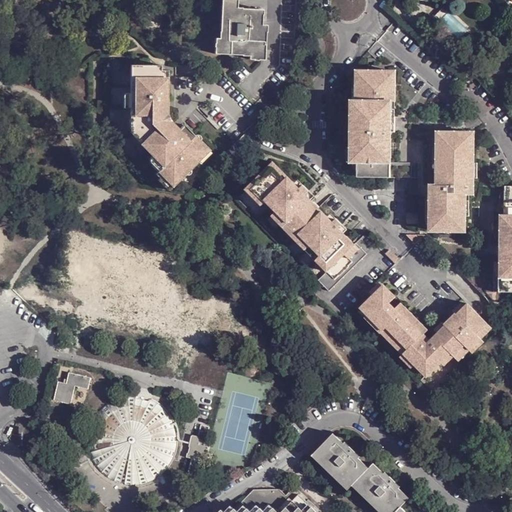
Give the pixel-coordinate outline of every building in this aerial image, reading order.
[(236,0),(221,0),(220,31),(219,32),(219,39),(215,39),(215,43),(214,44),(214,48),(214,47),(214,53),(248,57),(248,59),(264,60),(265,26),(261,25),(262,10),(236,8),(236,0)] [(133,94),(160,65),(139,64),(139,85),(133,84),(133,93),(133,94)] [(164,65),(160,65),(133,94),(133,108),(139,108),(139,130),(153,146),(149,150),(155,156),(166,167),(161,172),(175,186),(200,161),(198,159),(209,149),(186,125),(180,131),(170,121),(167,115),(168,101),(170,101),(171,70),(164,69),(164,65)] [(388,178),(388,162),(384,162),(384,152),(385,141),(385,117),(389,117),(389,87),(393,87),(393,72),(361,71),(360,79),(360,87),(354,87),(354,97),(354,121),(354,132),(349,132),(349,148),(348,167),(359,178),(388,178)] [(360,87),(360,79),(350,79),(350,95),(352,98),(354,97),(354,87),(360,87)] [(385,117),(385,141),(388,141),(388,133),(393,133),(393,87),(389,87),(389,117),(385,117)] [(139,108),(133,108),(132,129),(135,136),(149,150),(153,146),(139,130),(139,108)] [(467,148),(467,137),(467,133),(464,133),(435,133),(435,148),(434,164),(437,164),(436,175),(436,186),(427,186),(427,201),(427,217),(430,217),(430,227),(429,232),(463,233),(463,218),(463,206),(463,194),(470,194),(471,179),(471,163),(471,148),(467,148)] [(213,153),(209,149),(198,159),(200,161),(202,164),(213,153)] [(166,167),(155,156),(152,160),(153,164),(161,172),(166,167)] [(317,255),(340,229),(339,228),(342,225),(336,219),(333,222),(306,195),(309,192),(303,186),(300,189),(274,162),(249,186),(265,202),(275,213),(317,255)] [(170,191),(175,186),(161,172),(158,175),(161,178),(159,180),(170,191)] [(265,202),(249,186),(246,189),(262,206),(265,202)] [(511,186),(503,187),(503,191),(502,233),(502,247),(499,247),(498,265),(498,278),(491,278),(491,294),(511,293),(511,186)] [(314,259),(317,255),(275,213),(272,216),(314,259)] [(75,229),(63,287),(108,296),(103,324),(203,344),(208,317),(160,307),(172,248),(75,229)] [(354,244),(340,229),(317,255),(330,269),(327,272),(318,280),(329,291),(367,254),(356,242),(354,244)] [(330,269),(317,255),(314,259),(327,272),(330,269)] [(388,306),(396,298),(385,286),(363,307),(405,351),(403,353),(414,364),(415,363),(427,375),(449,353),(454,358),(466,347),(467,349),(479,337),(477,336),(488,325),(468,304),(457,315),(456,314),(444,325),(445,326),(434,337),(430,341),(424,334),(428,330),(401,303),(393,311),(388,306)] [(401,303),(396,298),(388,306),(393,311),(401,303)] [(405,351),(363,307),(359,311),(402,354),(403,353),(405,351)] [(492,329),(488,325),(477,336),(479,337),(467,349),(466,347),(454,358),(458,362),(470,351),(473,354),(484,342),(481,340),(492,329)] [(434,337),(428,330),(424,334),(430,341),(434,337)] [(403,353),(402,354),(399,356),(410,368),(414,364),(403,353)] [(75,385),(89,388),(91,377),(70,372),(67,383),(59,381),(55,400),(71,404),(75,385)] [(138,395),(130,394),(121,396),(113,399),(106,403),(99,409),(94,416),(90,424),(88,432),(88,441),(89,449),(91,458),(95,465),(101,472),(108,477),(115,481),(124,484),(132,485),(141,484),(149,482),(157,478),(164,473),(170,467),(174,459),(177,451),(178,443),(178,434),(176,426),(173,418),(168,411),(162,405),(155,400),(147,396),(138,395)] [(193,453),(188,452),(186,456),(192,458),(189,472),(203,475),(211,440),(205,438),(205,434),(196,433),(196,436),(192,435),(189,447),(194,448),(193,453)] [(360,456),(345,442),(343,443),(333,434),(313,455),(348,490),(352,485),(370,467),(359,458),(360,456)] [(352,485),(381,511),(396,511),(401,507),(410,498),(399,487),(384,473),(373,463),(370,467),(352,485)] [(250,491),(231,510),(232,511),(235,511),(240,507),(244,510),(245,511),(248,511),(253,507),(257,510),(259,511),(260,511),(266,507),(269,510),(272,511),(285,499),(289,503),(295,496),(289,490),(283,497),(276,491),(250,491)] [(305,506),(295,496),(289,503),(282,509),(285,511),(292,511),(295,509),(298,511),(305,511),(308,509),(305,506)] [(279,511),(282,509),(289,503),(285,499),(272,511),(279,511)]
